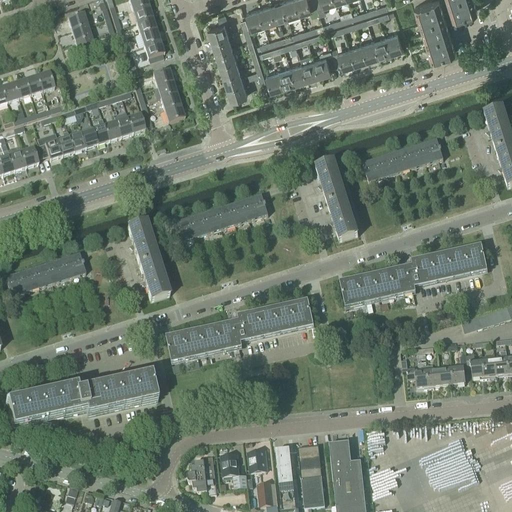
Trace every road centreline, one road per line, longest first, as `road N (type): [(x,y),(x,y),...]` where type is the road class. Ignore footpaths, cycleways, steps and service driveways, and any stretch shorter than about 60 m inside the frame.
road 1 (unclassified): [(155,499),(165,467),(190,441),(511,405)]
road 2 (secondary): [(227,153),(511,62)]
road 3 (secondary): [(0,223),(227,153)]
road 4 (residential): [(145,326),(312,274)]
road 5 (residential): [(328,269),(486,219)]
road 6 (residential): [(94,428),(168,413),(145,326)]
road 7 (residential): [(0,373),(145,326)]
road 8 (residential): [(424,305),(501,291),(486,219)]
road 9 (residential): [(256,363),(331,345),(312,274)]
road 10 (residential): [(227,153),(181,13)]
road 11 (unclassified): [(155,499),(23,463)]
